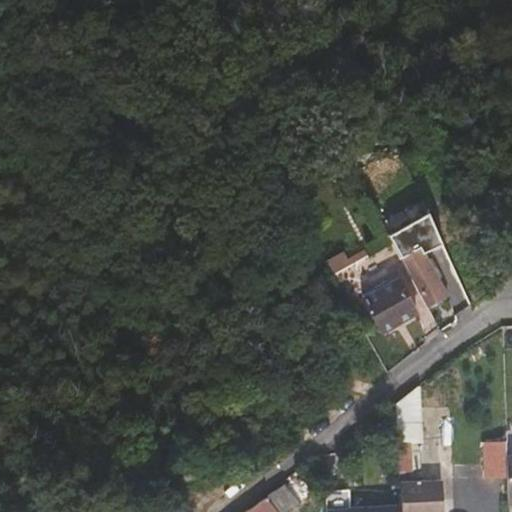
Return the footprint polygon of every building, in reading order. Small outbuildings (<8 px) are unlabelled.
[(474,249),(460,226),(449,232),(463,255),(474,249)] [(356,248),(359,253),(378,241),(375,236),(356,248)] [(422,248),(402,259),(431,310),(450,298),(422,248)] [(405,320),(406,321),(416,314),(396,282),(386,289),(383,285),(362,297),(385,332),(405,320)] [(397,420),(420,419),(418,384),(396,401),(397,420)] [(405,441),(420,440),(420,419),(397,420),(397,441),(405,441)] [(484,441),(485,481),(507,480),(506,457),(505,440),(484,441)] [(405,441),(397,441),(398,467),(406,466),(405,441)] [(406,466),(400,466),(401,511),(438,511),(437,481),(423,481),(422,465),(406,466)] [(288,511),(299,504),(283,483),(266,496),(277,511),(288,511)] [(323,490),(324,511),(400,511),(400,505),(351,507),(350,489),(323,490)] [(277,511),(266,496),(245,511),(277,511)]
